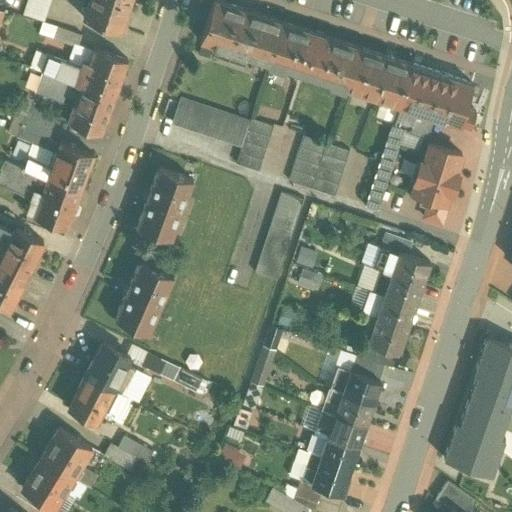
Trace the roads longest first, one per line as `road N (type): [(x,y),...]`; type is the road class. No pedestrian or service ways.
road 1 (residential): [(167,0),(61,300),(0,412)]
road 2 (residential): [(511,130),(392,511)]
road 3 (track): [(125,132),(478,248)]
road 4 (residential): [(511,70),(303,0)]
